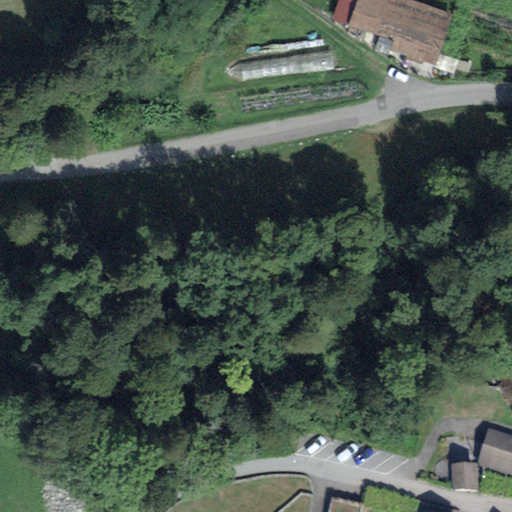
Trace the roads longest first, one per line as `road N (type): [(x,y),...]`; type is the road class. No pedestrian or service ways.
road 1 (unclassified): [(0,171),(60,171),(471,97),(511,102)]
road 2 (unclassified): [(511,508),(265,464),(205,477),(151,511)]
